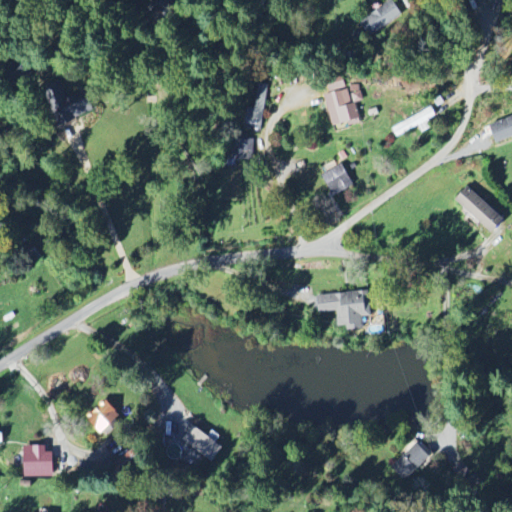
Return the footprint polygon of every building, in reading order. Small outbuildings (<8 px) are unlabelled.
[(474,0),(472,5),(492,12),(492,14),(498,17),(503,0),(474,0)] [(372,38),(404,16),(394,1),(361,22),(372,38)] [(346,89),(344,81),(329,84),(331,93),(346,89)] [(267,87),(253,85),(248,126),(263,127),(267,87)] [(325,93),(331,127),(360,122),(357,104),(363,103),(360,87),(325,93)] [(397,138),(419,127),(423,134),(432,129),(427,121),(437,116),(432,107),(392,128),(397,138)] [(511,138),(511,118),(490,126),(497,144),(511,138)] [(355,186),(342,164),(322,176),(335,197),(355,186)] [(494,235),(506,222),(469,188),(457,201),(494,235)] [(311,296),(311,290),(290,292),(291,313),(338,310),(339,327),(347,327),(347,331),(365,330),(365,318),(372,317),(370,293),(311,296)] [(117,428),(113,424),(122,415),(107,399),(88,416),(107,437),(117,428)] [(223,449),(197,428),(186,442),(211,463),(223,449)] [(406,481),(431,457),(418,443),(392,467),(406,481)] [(54,477),(54,452),(46,453),(46,446),(24,446),(25,477),(54,477)]
